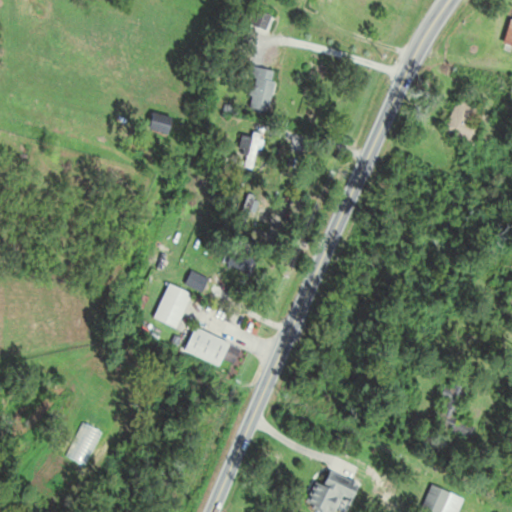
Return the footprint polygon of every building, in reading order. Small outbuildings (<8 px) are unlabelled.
[(511,4),(502,46),(511,49),(511,4)] [(248,105),(269,112),(281,76),(259,70),(248,105)] [(467,123),(474,107),(453,98),(438,132),(469,146),(477,127),(467,123)] [(174,126),(156,120),(154,128),(171,134),(174,126)] [(258,165),(258,132),(244,132),(244,165),(258,165)] [(230,262),(250,272),(254,262),(234,253),(230,262)] [(189,279),(200,291),(207,284),(196,272),(189,279)] [(193,292),(170,282),(154,317),(177,327),(193,292)] [(511,284),(503,306),(511,310),(511,284)] [(231,342),(196,326),(185,350),(221,366),(231,342)] [(466,390),(446,382),(430,423),(467,438),(470,429),(453,422),(466,390)] [(339,511),(347,496),(354,500),(361,483),(330,469),(323,485),(316,482),(307,502),(329,511),(339,511)] [(454,511),(460,498),(426,486),(417,511),(454,511)]
